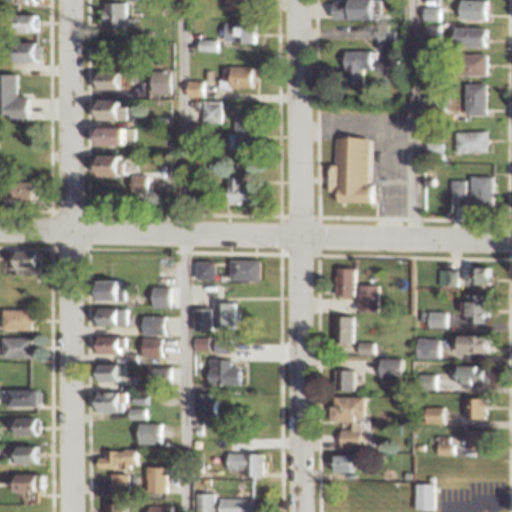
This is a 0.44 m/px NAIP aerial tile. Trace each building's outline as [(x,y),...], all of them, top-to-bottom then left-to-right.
[(245,10),(245,0),(225,0),(226,10),(245,10)] [(375,0),(344,0),(345,2),(335,2),(334,20),(375,20),(375,0)] [(485,20),(485,1),(459,0),(459,19),(485,20)] [(127,18),(126,2),(104,3),(105,28),(137,27),(136,18),(127,18)] [(440,7),(424,7),(424,21),(440,21),(440,7)] [(37,15),(16,14),(16,32),(36,33),(37,15)] [(226,42),(255,43),(256,23),(227,22),(226,42)] [(424,41),(440,41),(440,24),(424,24),(424,41)] [(396,43),(396,26),(379,26),(379,43),(396,43)] [(485,47),(486,28),(456,28),(455,46),(485,47)] [(220,52),(220,40),(200,39),(200,52),(220,52)] [(13,62),(41,61),(41,42),(13,43),(13,62)] [(364,84),(364,70),(372,70),(373,52),(347,52),(346,84),(364,84)] [(487,76),(487,54),(461,54),(461,75),(487,76)] [(254,67),(233,66),(232,87),(254,88),(254,67)] [(232,68),(224,67),(223,89),(231,89),(232,68)] [(154,94),(174,94),(173,71),(153,71),(154,94)] [(120,90),(120,72),(96,72),(95,89),(120,90)] [(17,74),(0,74),(0,114),(10,115),(10,120),(28,121),(29,98),(17,98),(17,74)] [(190,97),(205,97),(205,81),(190,81),(190,97)] [(487,84),(466,84),(466,115),(487,115),(487,84)] [(121,100),(99,100),(100,120),(128,120),(128,107),(121,107),(121,100)] [(204,123),(223,123),(223,103),(204,103),(204,123)] [(237,117),(236,134),(230,134),(229,151),(256,151),(256,117),(237,117)] [(126,145),(127,127),(99,127),(99,145),(126,145)] [(489,152),(488,131),(456,133),(456,153),(489,152)] [(373,203),(373,185),(369,185),(370,138),(335,137),(335,165),(329,165),(329,191),(339,192),(338,202),(373,203)] [(443,143),(426,143),(426,155),(443,155),(443,143)] [(123,155),(100,156),(100,176),(123,175),(123,155)] [(132,193),(148,193),(149,176),(132,175),(132,193)] [(493,177),(471,176),(471,206),(493,206),(493,177)] [(254,203),(254,177),(230,177),(229,202),(254,203)] [(465,196),(465,180),(450,180),(450,196),(465,196)] [(1,200),(38,199),(38,182),(1,182),(1,200)] [(43,275),(42,251),(17,251),(17,275),(43,275)] [(260,281),(261,260),(230,260),(230,280),(260,281)] [(197,280),(216,280),(216,262),(197,261),(197,280)] [(489,285),(490,268),(469,267),(468,284),(489,285)] [(336,296),(355,297),(355,268),(337,268),(336,296)] [(457,270),(439,270),(438,286),(457,286),(457,270)] [(101,300),(126,300),(126,281),(100,281),(101,300)] [(379,285),(360,285),(359,312),(379,312),(379,285)] [(154,308),(171,307),(171,286),(154,287),(154,308)] [(486,323),(486,314),(489,314),(490,295),(467,294),(467,323),(486,323)] [(215,329),(235,328),(235,302),(214,303),(215,329)] [(33,310),(3,309),(2,330),(32,330),(33,310)] [(129,325),(128,309),(95,309),(96,326),(129,325)] [(212,309),(193,309),(193,331),(212,331),(212,309)] [(446,312),(429,311),(428,328),(446,328),(446,312)] [(144,334),(167,335),(167,317),(144,316),(144,334)] [(355,317),(336,316),(336,343),(354,343),(355,317)] [(460,352),(488,353),(488,335),(460,335),(460,352)] [(121,353),(122,347),(128,347),(128,337),(101,336),(101,353),(121,353)] [(33,337),(2,337),(3,358),(33,358),(33,337)] [(209,337),(194,338),(194,351),(209,350),(209,337)] [(144,357),(165,357),(164,338),(144,338),(144,357)] [(417,358),(439,359),(440,339),(417,338),(417,358)] [(231,341),(215,341),(215,353),(231,354),(231,341)] [(375,354),(375,343),(360,343),(360,354),(375,354)] [(381,377),(403,378),(403,359),(381,358),(381,377)] [(209,385),(240,384),(240,367),(231,368),(231,359),(209,359),(209,385)] [(124,382),(124,365),(101,364),(101,381),(124,382)] [(486,365),(458,366),(459,385),(486,384),(486,365)] [(150,385),(171,385),(171,368),(149,368),(150,385)] [(355,391),(356,371),(337,370),(336,390),(355,391)] [(419,389),(436,390),(436,374),(420,374),(419,389)] [(40,389),(8,390),(9,407),(40,406),(40,389)] [(101,412),(122,412),(122,392),(100,392),(101,412)] [(215,415),(215,393),(196,393),(196,415),(215,415)] [(366,417),(367,397),(336,396),(335,406),(331,405),(331,421),(357,422),(357,417),(366,417)] [(486,419),(486,399),(467,398),(466,418),(486,419)] [(444,423),(444,407),(426,407),(427,424),(444,423)] [(131,419),(148,420),(148,408),(131,408),(131,419)] [(42,435),(42,418),(17,419),(18,435),(42,435)] [(163,444),(163,423),(140,423),(140,444),(163,444)] [(341,449),(370,448),(369,430),(341,431),(341,449)] [(487,449),(487,432),(464,431),(464,449),(487,449)] [(438,455),(453,454),(452,436),(438,437),(438,455)] [(40,446),(19,446),(19,463),(40,463),(40,446)] [(109,451),(109,457),(100,457),(101,468),(138,467),(138,450),(109,451)] [(263,476),(264,454),(229,453),(228,471),(245,471),(245,476),(263,476)] [(337,472),(356,472),(355,455),(336,456),(337,472)] [(148,492),(168,493),(168,467),(148,466),(148,492)] [(18,491),(44,491),(44,474),(18,474),(18,491)] [(130,474),(112,474),(112,497),(130,497),(130,474)] [(435,484),(417,484),(417,509),(435,510),(435,484)] [(215,511),(215,493),(197,494),(197,511),(215,511)] [(221,500),(221,511),(257,511),(258,499),(221,500)]
